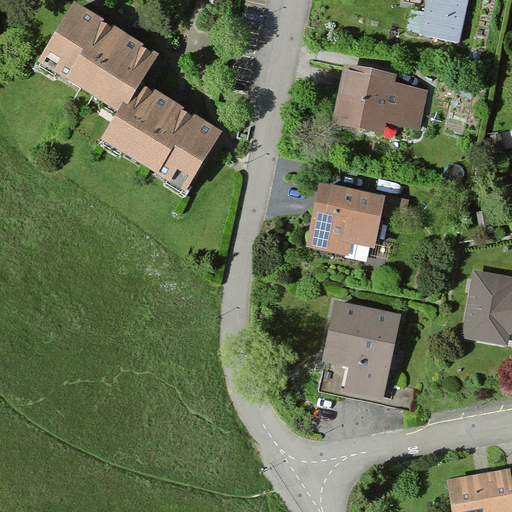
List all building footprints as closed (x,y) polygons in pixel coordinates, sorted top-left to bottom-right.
[(471,0),(424,0),(416,39),(462,48),(471,0)] [(111,36),(68,10),(29,72),(106,120),(90,147),(180,202),(218,141),(181,118),(137,91),(154,63),(111,36)] [(391,80),(339,70),(327,129),(377,140),(379,129),(416,137),(425,97),(389,89),(391,80)] [(511,127),(503,129),(511,172),(511,127)] [(380,203),(311,190),(300,252),(343,260),(345,248),(370,253),(380,203)] [(504,347),(505,336),(511,335),(511,279),(469,272),(457,338),(504,347)] [(336,393),(377,402),(396,320),(328,305),(314,364),(341,371),(336,393)] [(511,511),(511,486),(504,488),(501,473),(441,485),(445,511),(511,511)]
